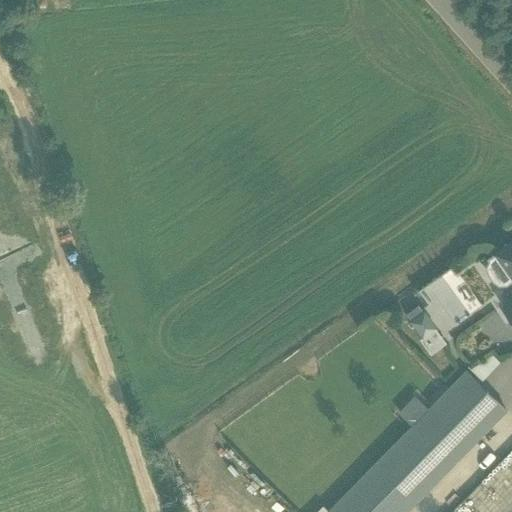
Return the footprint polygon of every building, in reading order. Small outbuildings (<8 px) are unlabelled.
[(511,324),(511,240),(490,257),(511,287),(511,298),(500,308),(511,324)] [(412,427),(325,511),(414,511),(508,420),(465,376),(428,412),(418,403),(403,417),(412,427)] [(511,436),(489,460),(501,471),(511,458),(511,436)] [(499,471),(489,477),(499,492),(508,485),(499,471)] [(319,511),(310,503),(302,511),(319,511)]
